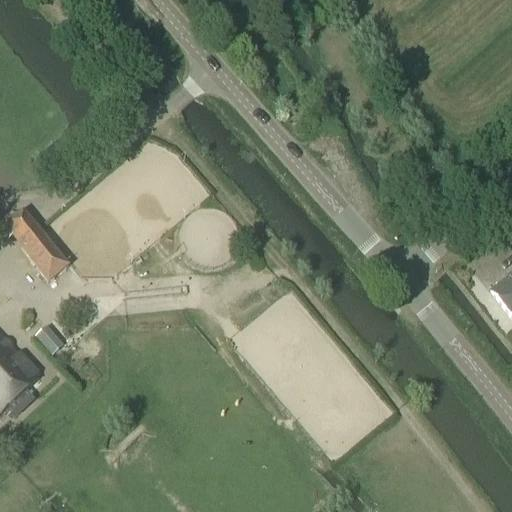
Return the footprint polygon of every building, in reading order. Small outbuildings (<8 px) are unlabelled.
[(434,176),(442,170),(436,162),(428,168),(434,176)] [(20,220),(18,216),(0,227),(0,250),(8,240),(45,286),(66,269),(24,217),(20,220)] [(511,324),(511,276),(489,294),(511,324)] [(46,331),(35,341),(40,347),(52,337),(46,331)] [(0,414),(35,379),(0,341),(0,414)]
